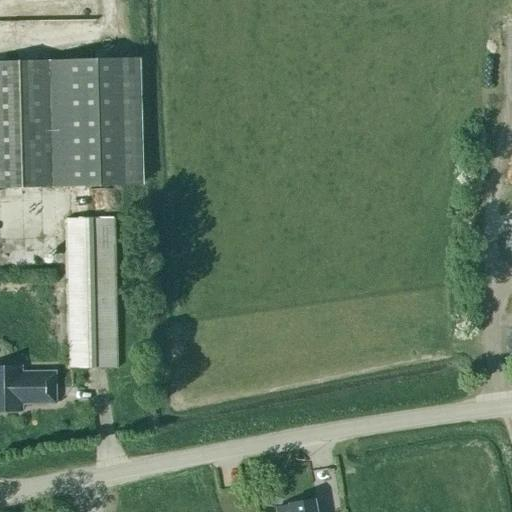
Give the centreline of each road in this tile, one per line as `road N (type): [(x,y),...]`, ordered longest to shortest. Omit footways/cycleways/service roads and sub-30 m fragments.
road 1 (tertiary): [(0,496),(511,407)]
road 2 (track): [(0,40),(106,34),(104,0)]
